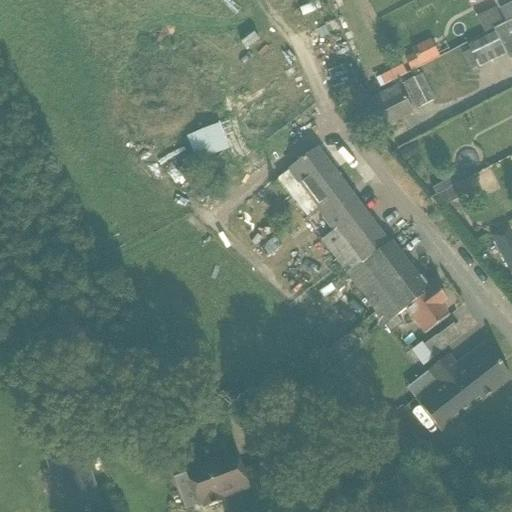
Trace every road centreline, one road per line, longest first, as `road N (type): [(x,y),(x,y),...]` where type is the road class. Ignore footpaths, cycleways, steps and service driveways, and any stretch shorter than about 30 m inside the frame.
road 1 (residential): [(511,336),(333,124)]
road 2 (track): [(333,124),(265,2)]
